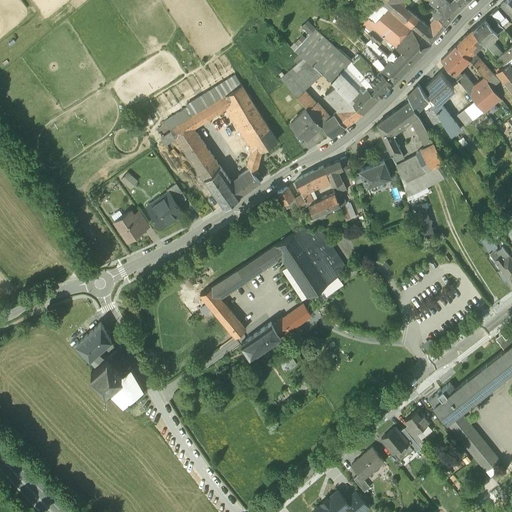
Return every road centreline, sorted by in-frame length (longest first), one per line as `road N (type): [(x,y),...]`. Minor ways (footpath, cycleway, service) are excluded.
road 1 (residential): [(484,0),(320,160),(100,285)]
road 2 (residential): [(272,511),(511,314)]
road 3 (residential): [(234,511),(167,420),(100,285)]
road 4 (track): [(85,284),(71,246),(0,143)]
